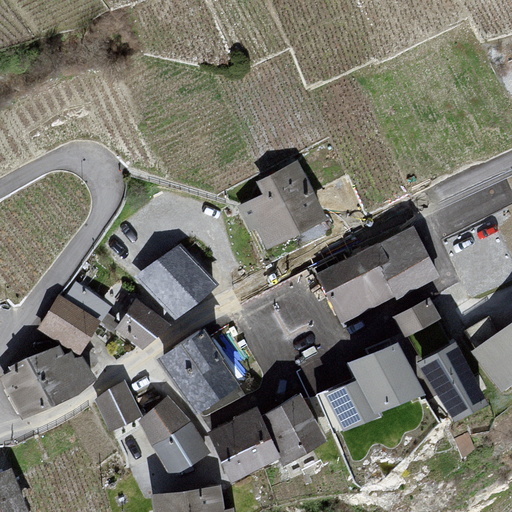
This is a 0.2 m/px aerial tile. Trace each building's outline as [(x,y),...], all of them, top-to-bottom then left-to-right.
[(325,214),(296,156),(254,177),(260,190),(237,204),(248,229),(255,226),(265,246),(325,214)] [(439,274),(411,221),(314,272),(340,322),(439,274)] [(217,280),(179,240),(132,273),(173,316),(217,280)] [(63,295),(57,292),(36,327),(78,350),(96,320),(112,331),(115,328),(113,326),(118,318),(106,310),(109,304),(75,279),(63,295)] [(439,314),(427,293),(391,314),(402,335),(439,314)] [(168,321),(134,294),(113,326),(140,345),(154,331),(168,321)] [(511,380),(511,313),(468,348),(500,390),(511,380)] [(237,378),(200,319),(154,354),(193,409),(237,378)] [(485,397),(452,333),(413,357),(451,416),(485,397)] [(423,389),(395,335),(344,355),(354,375),(320,388),(342,429),(381,413),(379,408),(423,389)] [(62,349),(58,340),(7,362),(9,366),(0,372),(0,378),(20,415),(73,389),(94,374),(80,351),(72,353),(69,346),(62,349)] [(140,413),(123,378),(93,396),(109,428),(140,413)] [(327,438),(298,388),(260,410),(279,452),(275,454),(281,464),(327,438)] [(189,418),(166,393),(136,417),(150,441),(169,473),(209,449),(189,418)] [(278,452),(255,400),(230,411),(231,413),(205,425),(227,476),(278,452)] [(0,511),(29,511),(9,463),(0,466),(0,511)] [(221,503),(219,480),(148,488),(151,511),(232,511),(232,503),(221,503)]
